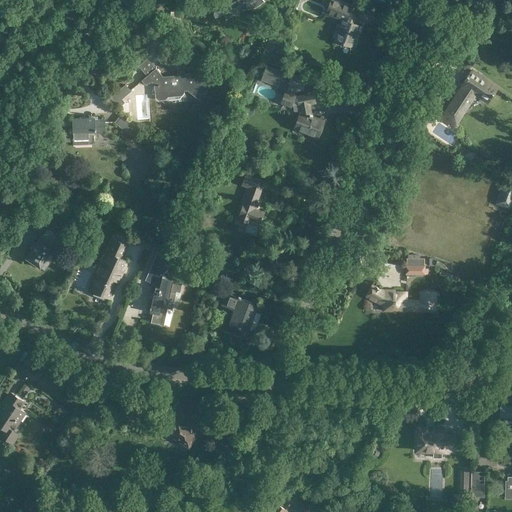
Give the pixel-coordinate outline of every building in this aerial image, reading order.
[(222,0),(210,6),(213,10),(212,10),(214,16),(215,15),(215,16),(228,10),(228,9),(239,4),(240,5),(245,3),(247,8),(253,7),(258,4),(262,0),(222,0)] [(340,26),(339,25),(337,30),(339,30),(335,40),(351,46),(359,25),(353,23),(354,19),(355,19),(358,10),(334,0),(330,0),(327,8),(345,15),(340,26)] [(266,65),(263,74),(280,80),(281,77),(283,71),(266,65)] [(155,68),(141,80),(145,85),(149,82),(149,83),(151,81),(154,84),(155,97),(158,100),(165,99),(167,96),(181,95),(184,92),(184,91),(184,89),(188,88),(199,98),(209,86),(193,73),(184,73),(184,72),(177,72),(177,74),(162,76),(155,68)] [(470,72),(461,85),(463,86),(442,117),(454,125),(475,93),(488,101),(497,87),(487,80),(485,82),(470,72)] [(281,77),(280,80),(289,83),(297,86),(302,88),(305,79),(292,74),(290,80),(281,77)] [(285,92),(281,102),(291,106),(291,105),(293,105),(294,111),(300,113),(294,127),(318,136),(323,121),(315,118),(314,119),(311,118),(312,115),(310,114),(308,103),(315,102),(313,94),(296,97),(294,96),(295,95),(294,95),(297,86),(289,83),(286,92),(285,92)] [(119,107),(124,103),(120,98),(130,90),(125,84),(110,97),(119,107)] [(121,114),(114,122),(122,129),(119,133),(129,141),(132,136),(131,135),(133,133),(131,131),(128,128),(132,123),(121,114)] [(105,132),(105,119),(94,119),(94,117),(86,117),(86,118),(81,119),(81,118),(72,118),(72,130),(62,131),(62,141),(73,140),(73,144),(92,143),(93,143),(94,142),(95,141),(95,140),(95,133),(105,132)] [(452,146),(459,136),(438,122),(431,132),(452,146)] [(257,200),(264,180),(252,175),(248,186),(250,187),(243,204),(242,204),(237,219),(259,227),(264,212),(256,209),(256,208),(256,207),(257,204),(258,204),(259,201),(257,200)] [(495,204),(511,210),(511,206),(511,188),(502,185),(495,204)] [(27,225),(36,231),(43,222),(33,216),(27,225)] [(53,233),(47,228),(42,235),(36,243),(34,242),(30,248),(32,249),(26,257),(40,267),(56,245),(49,240),(53,233)] [(101,276),(93,294),(103,299),(105,295),(106,295),(108,296),(118,274),(120,275),(127,260),(121,258),(127,245),(113,238),(101,265),(100,264),(96,272),(98,273),(97,274),(101,276)] [(179,238),(176,243),(184,248),(187,243),(179,238)] [(179,280),(179,277),(169,275),(169,274),(168,273),(168,272),(167,271),(166,271),(165,271),(164,271),(163,272),(163,273),(162,273),(165,265),(173,269),(177,259),(169,256),(169,255),(158,250),(145,279),(156,284),(155,286),(153,293),(151,293),(150,298),(152,299),(151,306),(150,306),(149,308),(150,308),(149,311),(153,312),(150,322),(163,325),(167,308),(172,309),(176,291),(180,292),(182,281),(179,280)] [(419,258),(419,255),(408,255),(408,258),(406,258),(406,273),(427,273),(427,269),(424,269),(424,258),(419,258)] [(437,261),(435,265),(451,272),(453,268),(437,261)] [(230,274),(222,271),(220,277),(228,279),(230,274)] [(406,300),(406,291),(394,291),(394,289),(391,289),(390,291),(385,291),(372,284),(366,296),(384,305),(385,303),(390,303),(390,310),(435,311),(436,292),(420,291),(420,300),(406,300)] [(226,292),(222,304),(234,309),(229,324),(247,330),(247,329),(254,311),(257,303),(226,292)] [(29,358),(23,366),(17,362),(13,369),(18,373),(22,366),(31,373),(42,357),(32,350),(27,357),(29,358)] [(14,431),(26,413),(20,408),(24,401),(16,395),(7,408),(5,407),(2,412),(0,411),(0,425),(3,427),(0,432),(0,434),(13,443),(19,434),(14,431)] [(137,401),(130,411),(146,421),(153,412),(137,401)] [(190,413),(180,406),(173,417),(174,417),(171,423),(173,424),(168,431),(180,439),(180,440),(179,441),(179,442),(179,443),(180,444),(181,445),(182,445),(182,446),(183,446),(184,446),(185,445),(186,444),(187,444),(188,445),(194,437),(192,436),(195,430),(191,427),(193,424),(186,419),(190,413)] [(511,406),(503,406),(503,416),(511,416),(511,406)] [(443,444),(461,444),(461,431),(452,431),(452,436),(444,436),(444,431),(442,431),(442,427),(433,426),(433,430),(426,430),(426,426),(417,426),(417,430),(416,430),(415,450),(433,450),(433,457),(442,457),(442,451),(443,451),(443,444)] [(38,483),(23,504),(33,511),(48,489),(38,483)] [(469,483),(461,483),(461,491),(469,491),(469,483)] [(482,495),(483,483),(471,483),(470,495),(482,495)] [(288,502),(303,511),(308,506),(292,495),(288,502)] [(102,511),(103,511),(89,501),(86,505),(81,502),(79,505),(77,504),(73,510),(76,511),(102,511)] [(268,509),(269,510),(270,511),(269,511),(285,511),(287,510),(273,501),(268,509)]
